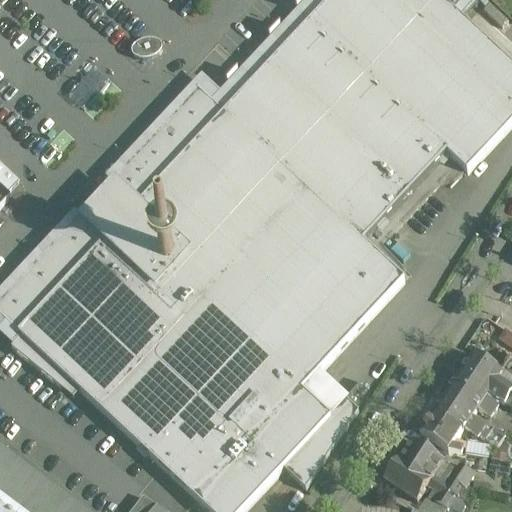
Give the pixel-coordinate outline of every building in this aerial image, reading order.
[(334,0),(314,22),(447,159),(467,177),(511,129),(511,70),(463,24),(483,0),(334,0)] [(272,67),(410,198),(447,159),(314,22),(272,67)] [(131,54),(132,57),(134,59),(139,62),(143,62),(147,62),(152,61),(154,60),(159,57),(155,43),(151,42),(147,42),(142,43),(138,46),(135,48),(132,51),(131,54)] [(410,198),(272,67),(228,113),(233,117),(364,247),(410,198)] [(19,336),(21,339),(233,117),(228,113),(216,101),(212,105),(198,92),(111,185),(115,189),(101,205),(84,223),(79,218),(0,302),(0,318),(6,325),(2,330),(9,336),(14,341),(19,336)] [(405,285),(364,247),(233,117),(21,339),(23,340),(12,352),(60,391),(68,383),(161,470),(205,511),(246,511),(284,472),(305,492),(359,414),(346,403),(330,421),(302,394),(405,285)] [(0,211),(8,203),(0,195),(0,211)] [(511,355),(511,335),(504,331),(496,345),(511,355)] [(460,377),(489,396),(505,407),(511,397),(511,388),(499,380),(502,376),(473,357),(460,377)] [(489,396),(460,377),(447,397),(475,416),(478,411),(491,420),(499,409),(486,401),(489,396)] [(475,416),(447,397),(433,417),(462,437),(466,432),(478,441),(486,429),(472,420),(475,416)] [(462,437),(433,417),(420,437),(448,456),(463,459),(464,454),(452,452),(462,437)] [(443,464),(413,444),(400,463),(399,464),(430,484),(434,478),(443,464)] [(0,511),(159,511),(157,510),(157,511),(143,501),(134,511),(76,511),(0,453),(0,511)] [(430,484),(399,464),(400,463),(398,462),(385,482),(417,503),(427,488),(430,484)] [(453,478),(445,473),(440,482),(434,478),(430,484),(455,500),(462,490),(465,492),(475,478),(460,468),(453,478)] [(455,500),(430,484),(427,488),(433,492),(427,501),(435,505),(436,503),(448,510),(450,508),(455,501),(455,500)] [(455,500),(455,501),(450,508),(456,511),(463,511),(466,505),(455,500)]
